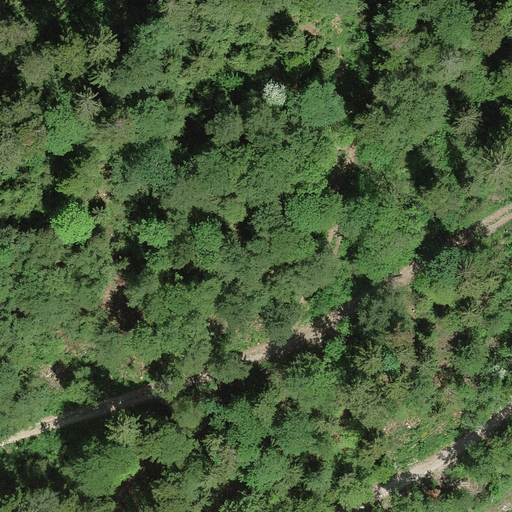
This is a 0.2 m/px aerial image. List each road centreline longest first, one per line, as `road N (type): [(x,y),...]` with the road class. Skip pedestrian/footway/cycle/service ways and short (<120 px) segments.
road 1 (track): [(511,210),(337,317),(172,385),(0,442)]
road 2 (track): [(370,511),(511,402)]
